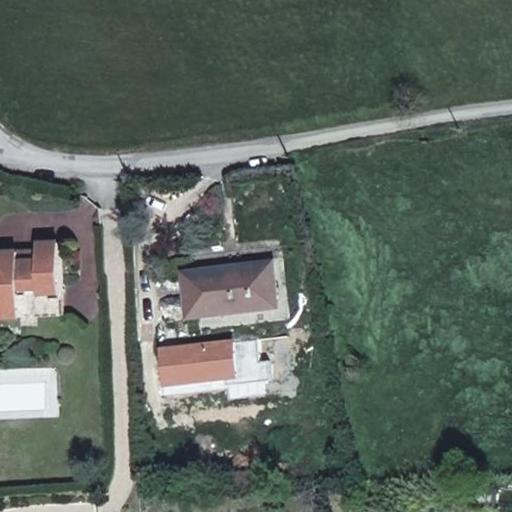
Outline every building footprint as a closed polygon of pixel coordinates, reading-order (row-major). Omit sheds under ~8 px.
[(42,290),(42,294),(64,293),(61,242),(41,243),(41,248),(41,258),(22,259),(22,249),(0,250),(0,304),(0,312),(1,320),(23,319),(23,291),(42,290)] [(41,258),(41,248),(22,249),(22,259),(41,258)] [(187,278),(191,315),(276,305),(271,262),(243,266),(244,276),(228,278),(227,273),(187,278)] [(227,268),(227,273),(228,278),(244,276),(243,266),(227,268)] [(64,293),(42,294),(43,316),(65,315),(64,293)]
